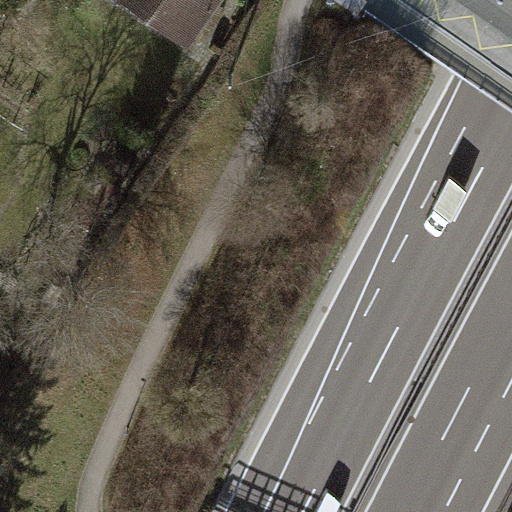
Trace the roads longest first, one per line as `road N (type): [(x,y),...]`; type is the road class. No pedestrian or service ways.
road 1 (motorway): [(511,85),(286,511)]
road 2 (motorway): [(426,511),(511,348)]
